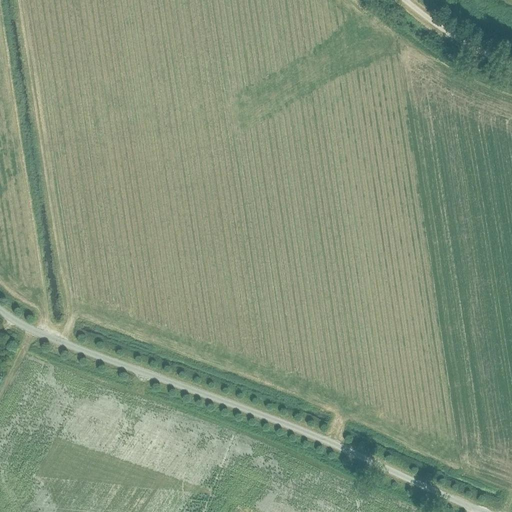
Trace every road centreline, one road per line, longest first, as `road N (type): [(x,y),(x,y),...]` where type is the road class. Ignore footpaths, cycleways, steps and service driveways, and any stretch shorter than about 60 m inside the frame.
road 1 (unclassified): [(483,511),(310,434),(49,336),(0,308)]
road 2 (track): [(406,0),(511,65)]
